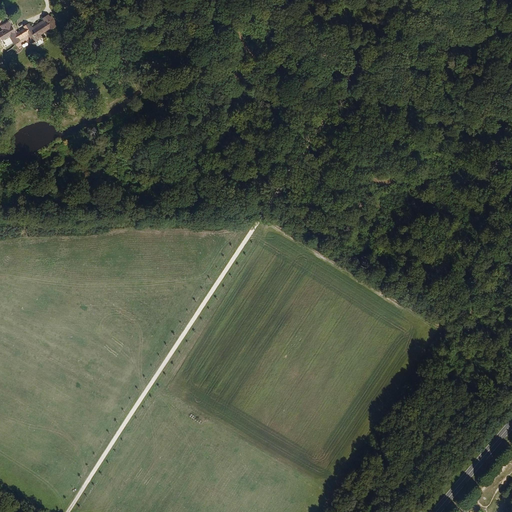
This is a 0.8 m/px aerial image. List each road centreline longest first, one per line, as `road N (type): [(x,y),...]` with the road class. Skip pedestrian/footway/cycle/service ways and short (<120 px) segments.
road 1 (track): [(67,511),(340,76)]
road 2 (track): [(340,76),(511,151)]
road 3 (track): [(218,0),(324,58),(340,76)]
